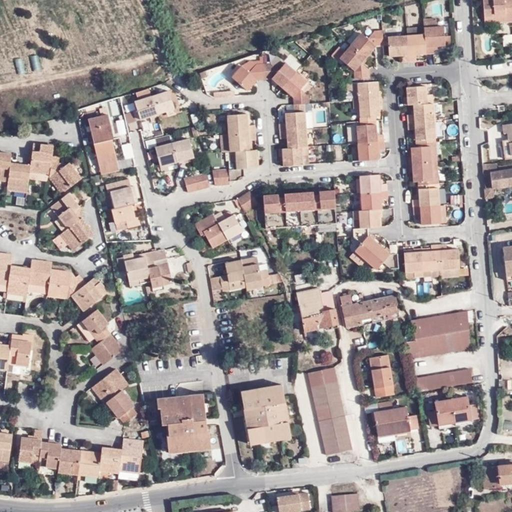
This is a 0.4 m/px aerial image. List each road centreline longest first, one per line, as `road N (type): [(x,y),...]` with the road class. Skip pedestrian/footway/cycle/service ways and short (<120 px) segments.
road 1 (residential): [(236,489),(472,458),(496,408),(481,234)]
road 2 (unknown): [(359,474),(335,293),(386,286),(408,308),(486,297)]
road 3 (residential): [(236,489),(198,262),(154,208)]
road 4 (residential): [(0,505),(59,511),(236,489)]
road 5 (residential): [(471,98),(456,94),(457,74),(390,80),(396,169)]
road 6 (residential): [(268,175),(265,103),(208,106),(179,83)]
road 7 (residential): [(396,169),(405,238),(481,234)]
road 8 (residential): [(481,234),(471,98)]
road 9 (residential): [(268,175),(396,169)]
